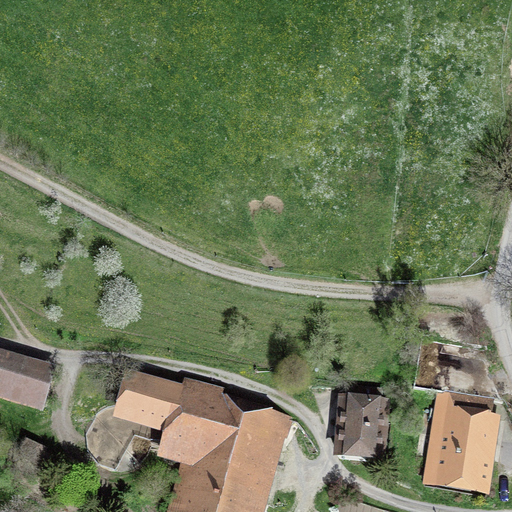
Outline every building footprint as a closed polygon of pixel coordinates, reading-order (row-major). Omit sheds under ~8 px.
[(0,362),(0,393),(39,405),(48,376),(0,362)] [(185,465),(171,511),(251,511),(278,415),(131,377),(119,418),(171,432),(164,459),(185,465)] [(380,407),(391,408),(392,392),(349,388),(343,453),(376,456),(380,407)] [(440,391),(426,476),(480,485),(493,400),(440,391)] [(18,407),(15,418),(35,422),(37,411),(18,407)]
